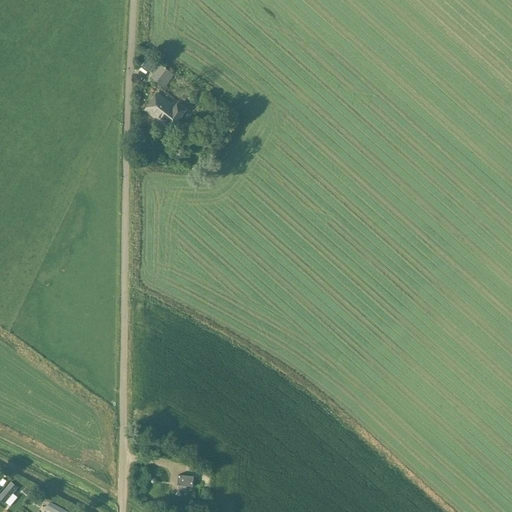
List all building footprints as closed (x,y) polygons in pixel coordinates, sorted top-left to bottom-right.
[(163,88),(174,74),(161,64),(150,78),(163,88)] [(175,107),(157,93),(145,110),(171,130),(186,110),(177,103),(175,107)] [(193,487),(194,476),(178,474),(177,485),(193,487)] [(0,495),(0,501),(3,504),(16,488),(11,484),(0,495)] [(67,511),(50,502),(46,509),(50,511),(67,511)]
